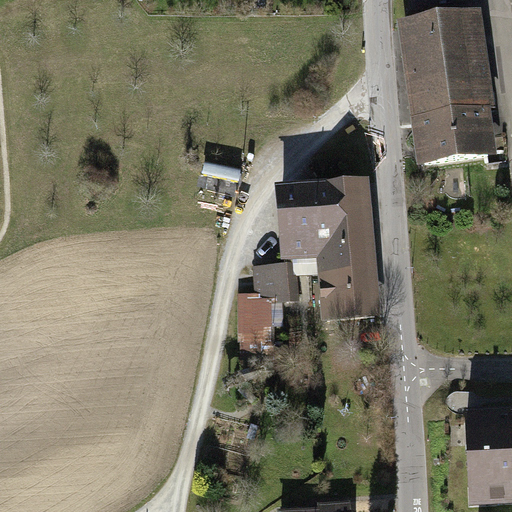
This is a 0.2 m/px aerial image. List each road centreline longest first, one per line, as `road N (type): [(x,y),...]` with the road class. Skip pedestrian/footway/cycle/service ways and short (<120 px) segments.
road 1 (track): [(382,82),(278,169),(251,204),(177,498)]
road 2 (tertiary): [(406,369),(378,0)]
road 3 (tertiary): [(413,511),(406,369)]
